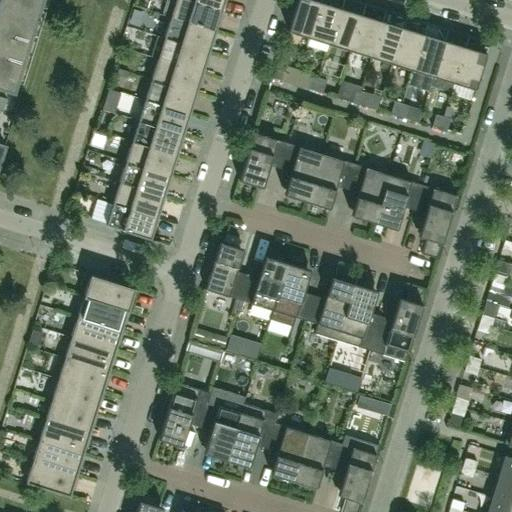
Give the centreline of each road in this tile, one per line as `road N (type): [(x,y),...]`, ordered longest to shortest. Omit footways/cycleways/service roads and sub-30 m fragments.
road 1 (residential): [(511,79),(376,511)]
road 2 (residential): [(200,204),(415,265)]
road 3 (residential): [(200,204),(267,0)]
road 4 (residential): [(118,458),(177,273)]
road 5 (residential): [(296,511),(118,458)]
road 6 (residential): [(177,273),(0,219)]
